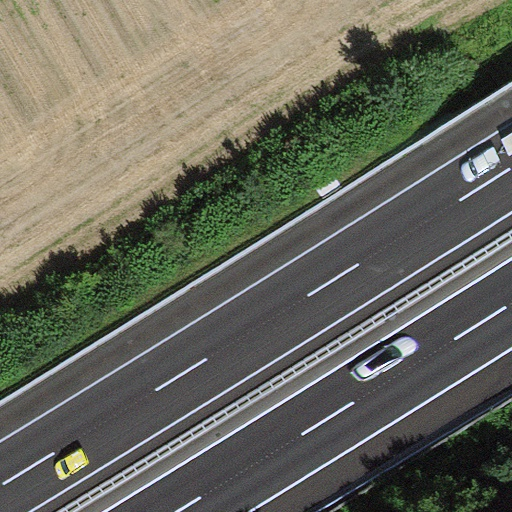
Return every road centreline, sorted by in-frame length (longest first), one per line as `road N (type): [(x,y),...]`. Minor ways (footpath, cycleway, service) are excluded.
road 1 (motorway): [(511,167),(0,485)]
road 2 (motorway): [(176,511),(511,303)]
